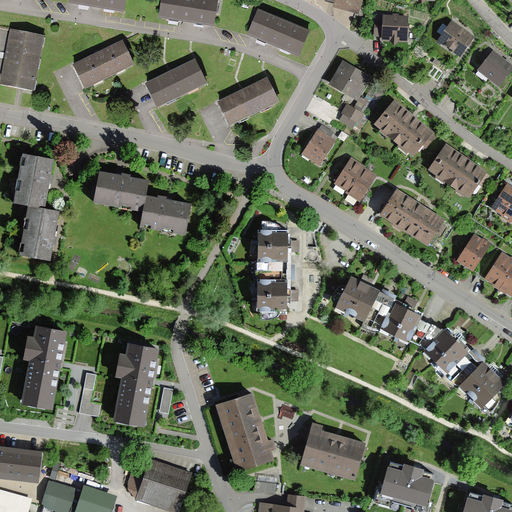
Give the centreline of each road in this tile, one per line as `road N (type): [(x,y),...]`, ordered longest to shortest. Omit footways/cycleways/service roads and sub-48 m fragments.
road 1 (track): [(511,454),(237,327),(186,309),(0,272)]
road 2 (residential): [(315,75),(192,33),(0,4)]
road 3 (residential): [(511,331),(295,193),(276,164)]
road 4 (residential): [(276,164),(220,161),(0,113)]
road 5 (residential): [(511,164),(340,34)]
road 6 (residential): [(210,456),(0,428)]
road 7 (track): [(0,307),(175,345)]
road 8 (residential): [(210,456),(177,339)]
